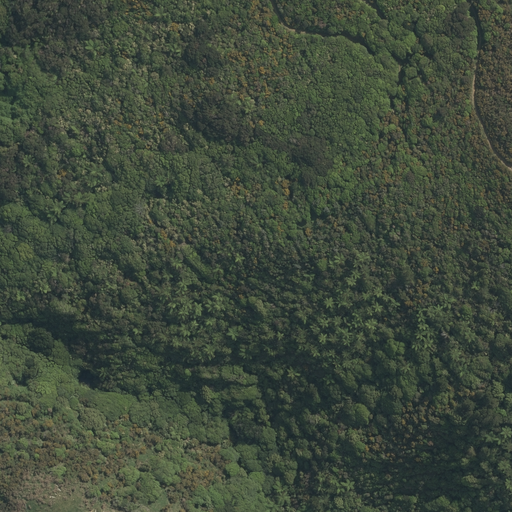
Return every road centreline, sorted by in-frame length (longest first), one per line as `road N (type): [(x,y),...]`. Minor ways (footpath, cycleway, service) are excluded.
road 1 (track): [(272,0),(297,29),(363,42),(388,93),(398,84),(391,38),(381,17),(357,0)]
road 2 (track): [(466,0),(478,24),(475,104),(511,164)]
